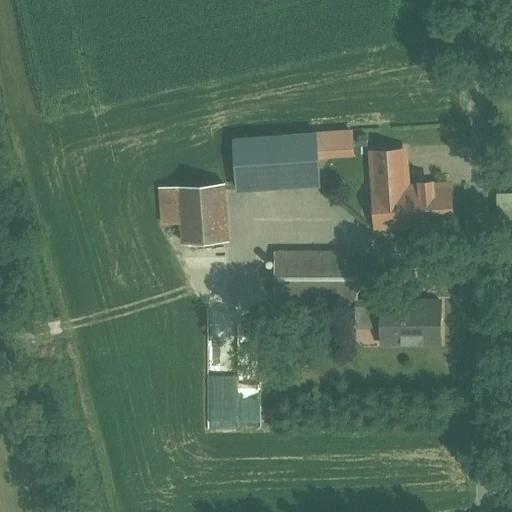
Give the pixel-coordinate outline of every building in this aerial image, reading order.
[(317,133),(235,139),(239,191),(321,185),(320,176),(318,158),(319,158),(317,133)] [(404,153),(374,155),(379,227),(451,222),(448,181),(406,185),(404,153)] [(319,158),(318,158),(320,176),(352,174),(350,156),(319,158)] [(224,184),(180,187),(185,244),(228,241),(224,184)] [(358,254),(276,254),(276,303),(357,303),(358,302),(358,254)] [(423,305),(384,305),(384,302),(358,302),(357,303),(357,323),(382,323),(382,344),(442,344),(442,302),(423,302),(423,305)]
